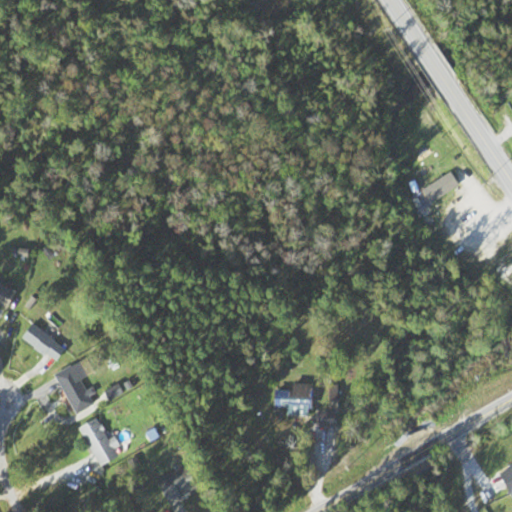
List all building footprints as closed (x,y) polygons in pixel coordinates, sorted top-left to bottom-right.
[(428,189),(455,172),(464,186),(437,203),(428,189)] [(0,301),(15,307),(22,289),(0,280),(0,301)] [(72,350),(39,322),(28,335),(60,363),(72,350)] [(99,405),(88,381),(93,378),(86,362),(62,373),(80,414),(99,405)] [(115,399),(128,392),(124,385),(111,392),(115,399)] [(281,415),(320,415),(320,385),(281,385),(281,415)] [(342,412),(326,412),(326,426),(342,426),(342,412)] [(107,467),(125,458),(118,446),(119,446),(102,418),(84,428),(107,467)] [(175,505),(206,490),(194,465),(163,480),(175,505)]
